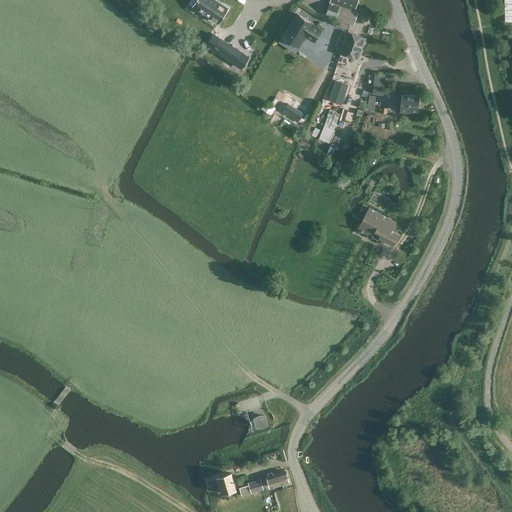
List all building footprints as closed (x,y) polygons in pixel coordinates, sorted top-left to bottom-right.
[(215,0),(197,0),(193,6),(207,16),(207,17),(207,19),(211,21),(212,21),(213,20),(218,23),(228,8),(215,0)] [(330,0),(325,15),(351,24),(358,0),(330,0)] [(297,13),(283,36),(298,46),(305,36),(313,42),(322,29),(297,13)] [(366,38),(347,31),(340,53),(359,59),(366,38)] [(213,34),(206,45),(241,67),(248,57),(213,34)] [(376,73),(374,86),(384,87),(385,86),(387,74),(376,73)] [(334,94),(333,98),(336,99),(335,100),(343,103),(349,88),(338,83),(334,94)] [(419,96),(398,95),(396,109),(418,112),(419,96)] [(265,101),(261,108),(271,115),(275,108),(265,101)] [(330,109),(319,138),(329,141),(341,113),(330,109)] [(369,208),(364,217),(367,219),(361,231),(378,240),(379,237),(394,245),(399,234),(389,229),(394,221),(369,208)] [(267,423),(265,416),(263,415),(262,415),(261,416),(259,416),(258,416),(257,417),(255,418),(254,419),(256,426),(258,427),(259,427),(260,426),(262,426),(264,425),(265,425),(266,424),(267,424),(267,423)] [(291,482),(288,470),(273,475),(272,472),(269,473),(270,476),(268,476),(272,487),(291,482)] [(232,473),(216,477),(221,493),(236,489),(232,473)] [(247,482),(248,485),(239,488),(242,496),(264,489),(260,478),(247,482)]
